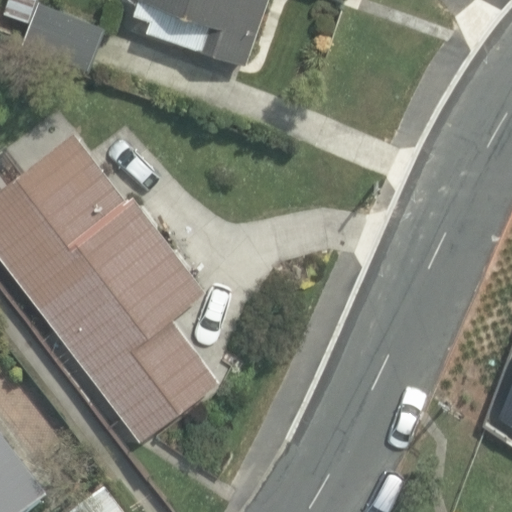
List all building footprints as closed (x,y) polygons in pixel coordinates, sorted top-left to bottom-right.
[(79,0),(16,0),(11,15),(38,25),(28,53),(86,74),(109,11),(79,0)] [(135,0),(126,31),(240,65),(259,0),(135,0)] [(129,92),(0,184),(0,258),(136,446),(221,385),(180,329),(213,306),(148,217),(195,183),(129,92)] [(0,511),(49,511),(53,509),(0,435),(0,511)] [(119,511),(111,499),(91,511),(119,511)]
